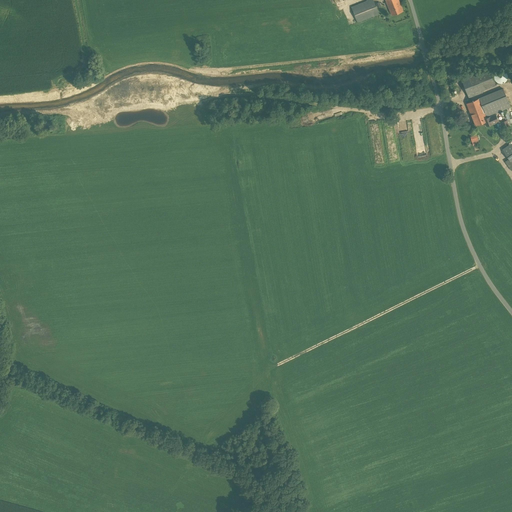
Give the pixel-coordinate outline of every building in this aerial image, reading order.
[(367,1),(351,7),(357,23),(379,14),(373,0),(366,0),(367,1)] [(385,0),(392,16),(403,11),(398,0),(385,0)] [(461,77),(468,98),(482,93),(483,90),(497,85),(489,66),(461,77)] [(503,83),(504,82),(505,82),(506,81),(506,80),(507,79),(507,78),(507,77),(507,76),(507,75),(507,74),(507,73),(506,73),(506,72),(505,72),(505,71),(504,71),(503,70),(502,70),(501,70),(500,70),(499,70),(498,70),(497,71),(496,72),(495,73),(495,74),(494,74),(494,75),(494,76),(494,77),(494,78),(494,79),(495,80),(495,81),(496,82),(497,82),(498,83),(499,83),(500,83),(501,83),(502,83),(503,83)] [(486,118),(486,117),(510,107),(511,107),(503,88),(478,98),(479,98),(466,103),(469,111),(475,126),(484,122),(486,126),(493,124),(493,123),(498,121),(496,114),(490,116),(486,118)] [(449,109),(452,115),(457,113),(457,112),(461,111),(459,105),(449,109)] [(479,134),(472,135),(474,144),(480,143),(479,134)] [(511,170),(511,169),(511,142),(502,149),(509,159),(505,161),(511,170)]
